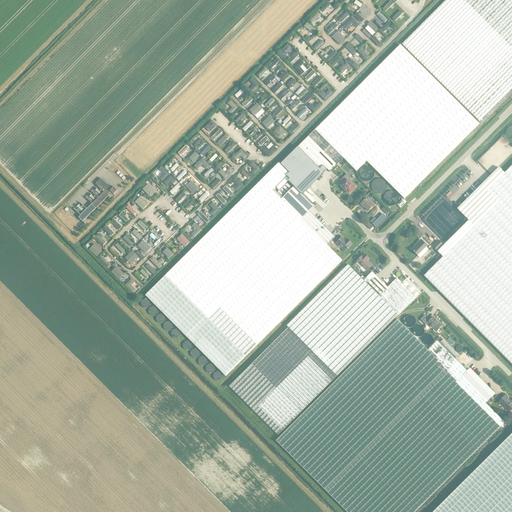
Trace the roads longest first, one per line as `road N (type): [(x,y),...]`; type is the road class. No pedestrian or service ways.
road 1 (unclassified): [(376,243),(511,108)]
road 2 (unclassified): [(510,376),(376,243)]
